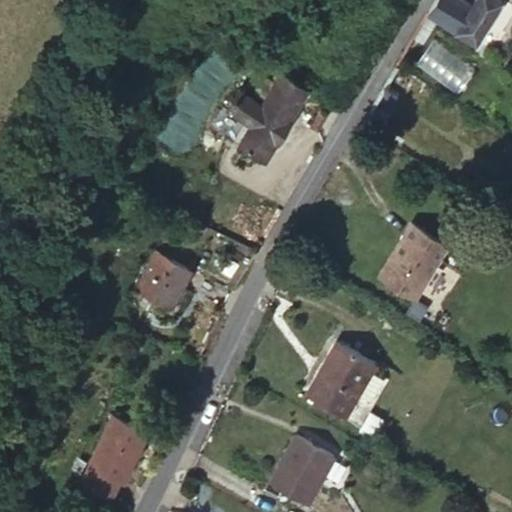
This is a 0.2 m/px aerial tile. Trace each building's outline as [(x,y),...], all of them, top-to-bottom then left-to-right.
[(467,0),(497,21),(511,0),(467,0)] [(306,98),(279,82),(241,144),(268,162),(306,98)] [(388,280),(420,298),(450,243),(414,223),(403,242),(408,244),(399,260),(393,262),(386,273),(388,280)] [(189,278),(157,261),(139,298),(172,313),(189,278)] [(370,374),(376,363),(338,342),(306,396),(345,418),(370,374)] [(358,396),(368,402),(381,380),(370,374),(358,396)] [(360,430),(371,436),(380,419),(369,413),(360,430)] [(109,421),(89,474),(118,486),(124,488),(144,433),(109,421)] [(306,511),(334,462),(292,438),(264,488),(306,511)] [(118,486),(89,474),(81,499),(110,509),(118,486)]
